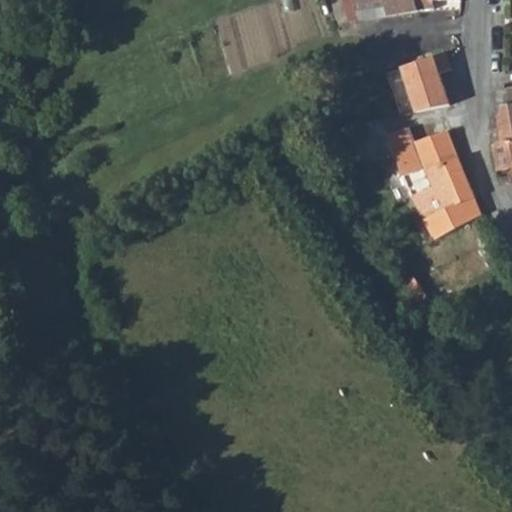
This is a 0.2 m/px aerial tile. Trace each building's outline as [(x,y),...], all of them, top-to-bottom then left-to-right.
[(86,0),(62,0),(73,20),(92,11),(86,0)] [(431,0),(435,0),(461,2),(461,0),(351,0),(357,21),(432,9),(431,0)] [(402,68),(417,112),(433,107),(445,104),(451,102),(439,72),(452,67),(447,52),(402,68)] [(511,103),(501,104),(495,105),(495,114),(511,112),(511,103)] [(501,142),(493,143),(499,172),(508,170),(511,181),(511,120),(498,124),(501,142)] [(409,156),(419,152),(416,144),(410,131),(409,129),(387,137),(394,160),(397,159),(401,171),(412,167),(409,156)] [(449,133),(416,144),(419,152),(428,172),(460,159),(453,143),(449,133)] [(413,198),(421,219),(445,210),(475,198),(460,159),(428,172),(435,188),(413,198)] [(450,222),(454,231),(459,228),(482,217),(475,198),(445,210),(450,222)] [(427,233),(450,222),(445,210),(421,219),(427,233)]
